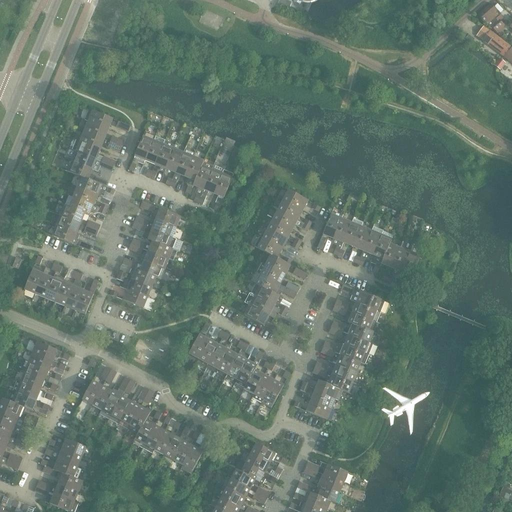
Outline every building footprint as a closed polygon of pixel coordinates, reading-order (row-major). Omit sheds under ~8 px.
[(279,0),(278,5),(289,10),(292,3),(285,0),(279,0)] [(488,25),(491,29),(498,23),(503,18),(499,15),(491,5),(479,16),(487,26),(488,25)] [(202,17),(202,26),(223,26),(223,17),(202,17)] [(477,37),(511,63),(511,48),(511,49),(490,32),(484,27),(477,37)] [(495,68),(500,72),(505,64),(500,61),(495,68)] [(88,122),(109,130),(113,120),(89,110),(85,121),(88,122)] [(88,122),(84,132),(105,140),(109,130),(88,122)] [(116,128),(128,133),(130,128),(118,122),(116,128)] [(84,132),(80,142),(100,150),(105,140),(84,132)] [(110,142),(122,147),(124,142),(112,137),(110,142)] [(146,162),(154,141),(143,137),(132,164),(137,166),(138,163),(144,165),(146,162)] [(73,151),(76,152),(102,162),(104,157),(99,155),(100,150),(80,142),(77,141),(73,151)] [(146,162),(155,166),(156,166),(164,146),(154,141),(146,162)] [(122,147),(110,142),(108,148),(120,153),(122,147)] [(153,172),(150,179),(154,180),(158,171),(164,173),(166,170),(174,150),(164,146),(156,166),(155,166),(152,172),(153,172)] [(184,154),(174,150),(166,170),(175,174),(184,154)] [(76,152),(72,162),(92,170),(94,166),(99,169),(100,168),(112,173),(114,167),(102,162),(76,152)] [(173,181),(170,187),(174,189),(177,182),(178,181),(180,176),(186,178),(194,158),(184,154),(175,174),(172,180),(173,181)] [(104,157),(102,162),(114,167),(116,162),(104,157)] [(194,158),(186,178),(189,179),(187,185),(188,187),(186,193),(190,195),(190,196),(194,187),(204,163),(204,162),(194,158)] [(92,170),(72,162),(68,173),(82,178),(82,177),(88,180),(94,182),(96,177),(90,175),(92,170)] [(214,167),(204,163),(194,187),(197,188),(195,193),(197,196),(194,202),(198,204),(199,204),(204,191),(214,167)] [(204,191),(199,204),(203,206),(208,193),(214,195),(224,171),(214,167),(204,191)] [(224,171),(214,195),(224,199),(234,175),(224,171)] [(78,187),(98,196),(102,186),(94,183),(94,182),(88,180),(82,177),(82,178),(78,187)] [(94,183),(102,186),(106,188),(108,182),(96,177),(94,182),(94,183)] [(74,198),(94,206),(98,196),(78,187),(74,198)] [(283,202),(303,212),(308,201),(289,191),(283,202)] [(74,198),(69,208),(85,215),(91,217),(93,212),(95,213),(98,215),(101,209),(94,206),(74,198)] [(283,202),(278,211),(298,221),(303,212),(283,202)] [(141,208),(153,213),(155,208),(143,203),(141,208)] [(65,206),(61,216),(81,224),(85,215),(69,208),(65,206)] [(107,211),(101,209),(98,215),(105,217),(107,212),(108,211),(107,211)] [(156,220),(176,229),(181,218),(172,214),(171,213),(170,214),(161,210),(157,219),(156,220)] [(273,221),(292,231),(295,226),(301,229),(302,229),(308,232),(310,228),(304,225),(304,224),(298,221),(278,211),(273,221)] [(334,240),(342,220),(331,215),(320,242),(325,244),(326,241),(325,238),(328,238),(333,240),(334,240)] [(57,226),(77,234),(81,224),(61,216),(57,226)] [(137,217),(135,223),(147,228),(149,222),(137,217)] [(150,221),(149,222),(147,228),(152,230),(172,239),(173,238),(176,229),(156,220),(157,219),(155,219),(153,223),(150,221)] [(343,244),(353,248),(362,228),(361,228),(363,223),(354,219),(352,224),(343,244)] [(334,240),(333,240),(331,244),(338,247),(337,249),(336,249),(334,255),(338,257),(341,251),(343,244),(352,224),(342,220),(334,240)] [(87,226),(99,231),(101,226),(89,221),(87,226)] [(268,230),(287,240),(292,231),(273,221),(268,230)] [(147,228),(135,223),(132,228),(145,233),(147,228)] [(77,234),(57,226),(52,237),(72,245),(73,245),(78,247),(80,242),(78,240),(80,235),(77,234)] [(99,231),(87,226),(84,232),(96,237),(99,231)] [(360,259),(361,259),(364,260),(367,254),(373,256),(384,231),(374,227),(372,232),(363,252),(360,259)] [(147,228),(145,233),(150,235),(148,240),(153,242),(168,249),(169,248),(173,250),(177,240),(173,238),(172,239),(152,230),(147,228)] [(362,228),(353,248),(363,252),(372,232),(362,228)] [(263,240),(282,250),(287,240),(268,230),(264,238),(263,240)] [(373,256),(383,260),(384,260),(390,245),(392,240),(391,240),(393,235),(384,231),(373,256)] [(271,256),(277,259),(282,250),(263,240),(264,238),(260,237),(255,247),(271,256)] [(153,242),(152,245),(146,243),(145,244),(133,239),(131,245),(143,250),(149,252),(149,253),(169,261),(169,260),(174,262),(178,252),(173,250),(169,248),(168,249),(153,242)] [(294,244),(300,247),(300,246),(302,242),(296,239),(294,244)] [(80,242),(78,247),(90,252),(93,246),(80,242)] [(143,250),(131,245),(129,250),(141,255),(143,250)] [(381,265),(392,269),(400,249),(390,245),(384,260),(383,260),(381,265)] [(400,249),(392,269),(402,273),(410,253),(400,249)] [(145,262),(165,271),(169,261),(149,253),(145,262)] [(410,253),(402,273),(401,276),(404,277),(407,283),(405,282),(402,289),(406,290),(406,291),(412,277),(420,257),(410,253)] [(271,256),(266,265),(285,276),(291,266),(290,265),(284,262),(277,259),(271,256)] [(22,261),(16,259),(13,268),(18,270),(22,261)] [(122,265),(136,271),(136,270),(141,272),(156,279),(161,281),(165,271),(145,262),(143,261),(141,265),(140,264),(137,264),(125,259),(123,265),(122,265)] [(261,275),(280,285),(285,276),(266,265),(263,264),(258,274),(261,275)] [(25,291),(35,295),(43,275),(40,273),(41,270),(40,268),(35,266),(25,291)] [(293,274),(305,280),(307,275),(296,269),(293,274)] [(136,270),(136,271),(132,281),(152,289),(156,279),(141,272),(136,270)] [(65,307),(75,311),(83,291),(84,289),(81,288),(82,285),(80,282),(83,276),(79,274),(76,280),(74,284),(73,287),(65,307)] [(35,295),(45,299),(53,279),(43,275),(35,295)] [(53,279),(45,299),(55,303),(64,281),(65,280),(54,275),(53,279)] [(274,295),(275,295),(280,285),(261,275),(256,285),(261,288),(274,295)] [(83,291),(75,311),(85,316),(94,295),(99,282),(94,280),(89,294),(83,291)] [(74,284),(64,281),(55,303),(65,307),(73,287),(74,284)] [(127,291),(148,299),(152,289),(132,281),(127,291)] [(285,288),(297,295),(300,289),(288,283),(285,288)] [(255,297),(274,307),(279,298),(275,295),(274,295),(261,288),(256,285),(251,295),(255,297)] [(356,304),(377,312),(381,301),(343,285),(342,286),(343,286),(341,291),(353,296),(351,301),(357,303),(356,304)] [(297,295),(285,288),(283,293),(294,300),(297,295)] [(148,299),(127,291),(123,301),(143,309),(148,299)] [(255,297),(250,306),(269,317),(274,319),(277,314),(284,318),(287,314),(281,310),(274,307),(255,297)] [(335,306),(347,311),(349,306),(337,301),(335,306)] [(356,304),(353,313),(373,321),(377,312),(356,304)] [(269,317),(250,306),(245,316),(264,327),(269,317)] [(347,311),(335,306),(333,312),(345,317),(347,311)] [(373,321),(353,313),(348,324),(350,324),(353,325),(368,332),(369,331),(373,321)] [(331,328),(344,333),(346,328),(334,323),(331,328)] [(346,328),(344,333),(349,335),(369,343),(373,333),(369,331),(368,332),(350,324),(349,329),(346,328)] [(344,333),(331,328),(329,334),(341,339),(344,333)] [(345,346),(365,354),(369,343),(349,335),(345,346)] [(189,355),(199,360),(209,341),(211,338),(208,337),(206,337),(205,339),(199,336),(189,355)] [(209,341),(199,360),(209,365),(219,346),(209,341)] [(37,343),(33,353),(53,362),(53,361),(54,358),(57,359),(60,358),(62,353),(37,343)] [(335,353),(341,355),(361,364),(365,354),(345,346),(343,350),(325,343),(323,348),(335,353)] [(209,365),(218,370),(228,351),(232,344),(224,349),(219,346),(209,365)] [(335,353),(323,348),(321,354),(333,359),(335,353)] [(228,351),(218,370),(228,376),(238,356),(228,351)] [(248,362),(237,381),(246,386),(255,371),(264,354),(260,352),(254,363),(251,364),(248,362)] [(33,353),(29,364),(49,372),(49,371),(50,372),(52,368),(54,369),(56,368),(58,363),(53,361),(53,362),(33,353)] [(228,376),(237,381),(248,362),(247,362),(248,360),(245,358),(245,356),(240,353),(238,356),(228,376)] [(337,366),(357,374),(361,364),(341,355),(337,366)] [(315,368),(327,373),(329,368),(317,363),(315,368)] [(29,364),(25,373),(45,382),(49,372),(29,364)] [(333,375),(353,384),(357,374),(337,366),(333,375)] [(100,379),(106,382),(112,371),(106,368),(100,379)] [(327,373),(315,368),(313,374),(325,379),(327,373)] [(112,371),(106,382),(111,385),(117,373),(112,371)] [(264,376),(255,371),(246,386),(244,390),(254,395),(264,376)] [(20,383),(41,392),(45,382),(25,373),(21,383),(20,383)] [(328,386),(339,390),(348,394),(353,384),(333,375),(329,385),(328,386)] [(264,376),(254,395),(264,401),(274,381),(264,376)] [(110,419),(111,418),(122,397),(125,392),(131,381),(125,378),(117,395),(112,392),(102,412),(101,414),(110,419)] [(131,381),(125,392),(130,395),(136,384),(131,381)] [(274,381),(264,401),(273,406),(284,387),(274,381)] [(20,383),(21,383),(17,382),(13,392),(37,402),(41,392),(20,383)] [(82,401),(93,407),(103,387),(93,382),(82,401)] [(319,382),(315,392),(335,400),(339,390),(328,386),(329,385),(319,382)] [(103,387),(93,407),(102,412),(112,392),(103,387)] [(138,400),(144,403),(150,391),(144,388),(138,400)] [(150,391),(144,403),(149,405),(155,394),(150,391)] [(37,402),(13,392),(9,402),(12,403),(23,408),(26,409),(32,412),(37,402)] [(335,400),(315,392),(311,402),(331,411),(335,400)] [(111,418),(120,423),(131,402),(122,397),(111,418)] [(0,410),(19,418),(25,420),(37,425),(39,419),(24,414),(26,409),(23,408),(12,403),(9,402),(3,399),(0,406),(0,410)] [(131,402),(120,423),(130,429),(141,408),(131,402)] [(331,411),(311,402),(307,412),(327,421),(331,411)] [(141,408),(130,429),(138,433),(139,432),(146,422),(153,409),(152,409),(149,409),(147,408),(146,410),(141,408)] [(19,418),(0,410),(0,421),(15,428),(19,418)] [(154,418),(159,421),(162,414),(157,412),(154,418)] [(164,423),(168,426),(172,419),(171,419),(167,417),(164,423)] [(37,425),(25,420),(22,426),(35,431),(37,425)] [(0,433),(11,438),(15,428),(0,421),(0,433)] [(139,432),(138,433),(134,442),(144,448),(155,427),(156,427),(156,425),(152,423),(151,425),(146,422),(139,432)] [(173,429),(178,431),(181,424),(177,422),(173,429)] [(165,432),(156,427),(155,427),(144,448),(154,453),(154,451),(165,432)] [(174,437),(164,456),(163,456),(164,457),(172,464),(174,461),(173,461),(184,442),(191,429),(190,429),(186,427),(183,434),(180,440),(174,437)] [(165,432),(154,451),(164,456),(174,437),(176,434),(173,433),(171,433),(170,435),(165,432)] [(192,439),(197,441),(201,434),(200,434),(200,435),(196,432),(192,439)] [(11,438),(0,433),(0,445),(7,448),(9,449),(11,446),(14,446),(26,451),(28,445),(16,440),(11,438)] [(16,440),(28,445),(31,440),(19,435),(16,440)] [(202,444),(206,447),(210,440),(210,439),(210,440),(205,438),(202,444)] [(62,450),(82,459),(86,448),(66,440),(62,450)] [(173,461),(174,461),(183,466),(193,447),(184,442),(173,461)] [(251,455),(270,464),(272,461),(280,464),(281,463),(285,466),(288,461),(288,462),(288,461),(256,444),(251,455)] [(193,447),(183,466),(181,469),(191,474),(203,452),(193,447)] [(44,455),(58,460),(78,469),(82,459),(62,450),(59,449),(57,454),(52,452),(47,450),(45,455),(44,455)] [(8,460),(20,465),(23,460),(11,455),(8,460)] [(246,464),(265,474),(270,464),(251,455),(246,464)] [(20,465),(8,460),(6,466),(18,471),(20,465)] [(58,460),(53,471),(57,472),(63,475),(77,480),(81,470),(78,469),(58,460)] [(306,468),(318,473),(320,468),(308,463),(306,468)] [(255,481),(263,485),(266,480),(270,482),(272,478),(265,474),(246,464),(241,473),(241,474),(255,481)] [(323,476),(343,484),(348,473),(328,465),(323,475),(323,476)] [(46,468),(45,467),(43,473),(55,478),(57,472),(53,471),(46,468)] [(319,486),(339,494),(343,484),(323,476),(323,475),(318,473),(306,468),(304,474),(319,480),(317,484),(312,482),(311,483),(319,486)] [(241,474),(241,473),(233,469),(227,479),(250,491),(255,481),(241,474)] [(58,485),(79,493),(83,482),(77,480),(63,475),(58,485)] [(222,489),(245,501),(250,491),(227,479),(222,489)] [(49,493),(54,495),(75,503),(79,493),(58,485),(57,489),(39,482),(37,487),(49,493)] [(297,488),(311,494),(311,493),(315,495),(315,496),(331,502),(335,504),(339,494),(319,486),(317,490),(300,483),(298,488),(297,488)] [(49,493),(37,487),(35,493),(47,498),(49,493)] [(255,494),(267,500),(270,494),(258,488),(255,494)] [(240,510),(242,511),(257,511),(243,504),(245,501),(222,489),(217,498),(221,500),(240,510)] [(511,510),(511,493),(507,492),(501,506),(511,510)] [(311,494),(306,504),(325,511),(326,511),(331,502),(315,496),(315,495),(311,493),(311,494)] [(267,500),(255,494),(253,499),(264,505),(267,500)] [(70,511),(75,503),(54,495),(50,505),(67,511),(70,511)] [(220,511),(238,511),(240,510),(221,500),(216,510),(220,511)] [(289,509),(297,511),(325,511),(306,504),(302,502),(299,508),(296,507),(297,506),(291,504),(289,508),(289,509)]
